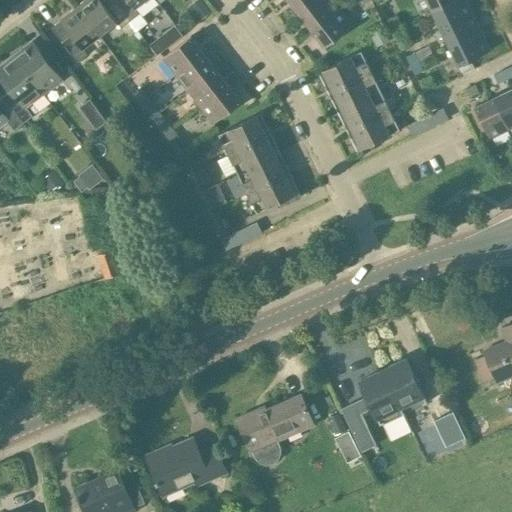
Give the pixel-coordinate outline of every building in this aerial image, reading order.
[(85,0),(77,6),(99,35),(116,21),(121,27),(130,20),(114,0),(85,0)] [(114,0),(130,20),(140,13),(135,7),(143,0),(114,0)] [(200,14),(209,7),(203,0),(199,0),(193,5),(200,14)] [(289,0),(299,13),(316,0),(289,0)] [(312,29),(339,8),(333,0),(316,0),(299,13),(312,29)] [(426,0),(431,9),(449,0),(426,0)] [(440,27),(471,12),(465,0),(449,0),(431,9),(440,27)] [(59,20),(51,27),(77,61),(87,54),(82,47),(99,35),(77,6),(59,20)] [(324,46),(352,24),(339,8),(312,29),(324,46)] [(449,46),(480,31),(471,12),(440,27),(449,46)] [(402,24),(397,15),(388,19),(393,29),(402,24)] [(393,29),(398,38),(406,34),(402,24),(393,29)] [(377,43),(389,37),(383,25),(371,32),(377,43)] [(458,65),(489,49),(480,31),(449,46),(458,65)] [(151,44),(149,45),(157,55),(170,45),(162,35),(160,37),(151,44)] [(203,52),(190,35),(163,57),(175,73),(203,52)] [(43,92),(61,78),(31,41),(14,55),(43,92)] [(370,70),(361,50),(318,71),(327,91),(370,70)] [(216,68),(203,52),(175,73),(188,89),(216,68)] [(420,61),(415,52),(406,56),(411,65),(420,61)] [(23,121),(32,114),(25,106),(43,92),(14,55),(0,65),(0,73),(15,93),(6,100),(23,121)] [(411,65),(416,75),(424,70),(420,61),(411,65)] [(507,78),(511,76),(511,66),(503,70),(507,78)] [(228,84),(216,68),(188,89),(200,106),(228,84)] [(380,89),(370,70),(327,91),(337,110),(380,89)] [(503,70),(494,75),(498,83),(507,78),(503,70)] [(402,79),(395,83),(397,88),(405,84),(402,79)] [(200,106),(213,122),(241,101),(228,84),(200,106)] [(470,97),(480,93),(475,84),(466,88),(470,97)] [(148,95),(142,87),(134,93),(141,101),(148,95)] [(508,128),(511,126),(511,90),(511,88),(492,97),(508,128)] [(389,109),(380,89),(337,110),(346,130),(389,109)] [(141,101),(147,109),(155,103),(148,95),(141,101)] [(99,125),(109,118),(93,96),(83,104),(99,125)] [(489,137),(508,128),(492,97),(474,106),(489,137)] [(0,104),(0,125),(7,120),(14,129),(23,121),(6,100),(0,104)] [(443,106),(434,111),(440,122),(449,118),(443,106)] [(346,130),(356,150),(357,149),(359,153),(381,142),(379,139),(399,129),(389,109),(346,130)] [(434,111),(425,115),(431,127),(440,122),(434,111)] [(270,132),(261,112),(218,133),(227,153),(270,132)] [(425,115),(416,120),(422,131),(431,127),(425,115)] [(173,128),(167,119),(159,125),(166,133),(173,128)] [(416,120),(407,124),(413,135),(422,131),(416,120)] [(166,133),(172,141),(179,136),(173,128),(166,133)] [(227,153),(237,172),(280,151),(270,132),(227,153)] [(237,172),(247,192),(290,171),(280,151),(237,172)] [(205,166),(195,171),(202,186),(212,181),(205,166)] [(247,192),(256,212),(277,202),(279,205),(300,195),(298,191),(299,191),(290,171),(247,192)] [(80,176),(74,180),(82,190),(87,186),(80,176)] [(213,205),(226,199),(217,181),(204,187),(213,205)] [(223,227),(230,224),(226,214),(219,218),(223,227)] [(257,221),(249,225),(254,236),(262,231),(257,221)] [(249,225),(240,229),(245,240),(254,236),(249,225)] [(240,229),(231,234),(236,244),(245,240),(240,229)] [(231,234),(221,238),(227,249),(236,244),(231,234)] [(106,278),(120,273),(112,249),(98,254),(106,278)] [(162,317),(175,312),(167,292),(153,297),(162,317)] [(481,334),(477,325),(488,321),(486,315),(475,319),(476,322),(461,327),(465,339),(481,334)] [(506,340),(483,350),(496,381),(511,373),(511,322),(500,327),(506,340)] [(406,358),(383,369),(404,413),(427,402),(423,395),(426,394),(420,382),(418,383),(406,358)] [(383,369),(359,380),(366,395),(372,407),(380,424),(404,413),(383,369)] [(279,439),(314,423),(301,394),(259,413),(257,409),(238,418),(252,451),(253,450),(256,456),(258,459),(262,462),(266,464),(270,464),(274,463),(278,460),(281,457),(282,453),(283,449),(281,444),(279,439)] [(356,400),(341,407),(361,451),(376,443),(356,400)] [(328,419),(327,423),(330,430),(334,431),(335,434),(347,428),(339,411),(327,417),(328,419)] [(464,437),(452,412),(434,420),(446,445),(464,437)] [(165,454),(148,462),(149,465),(162,495),(208,475),(209,479),(227,471),(216,446),(199,453),(193,438),(174,446),(163,450),(165,454)] [(145,501),(128,464),(119,469),(118,467),(74,486),(84,511),(132,511),(137,510),(135,506),(145,501)]
